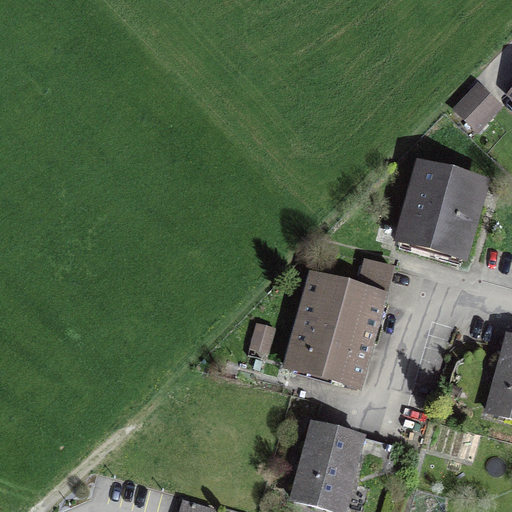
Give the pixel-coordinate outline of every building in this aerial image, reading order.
[(498,109),(477,89),(456,111),(477,131),(498,109)] [(400,242),(463,259),(483,187),(420,170),(400,242)] [(287,369),(358,388),(382,299),(384,299),(392,270),(365,262),(356,292),(312,280),(287,369)] [(266,353),(272,331),(257,327),(251,349),(266,353)] [(511,340),(508,339),(488,413),(511,419),(511,340)] [(331,511),(342,511),(353,472),(383,481),(392,449),(313,428),(293,501),(331,511)] [(213,511),(183,503),(180,511),(213,511)]
